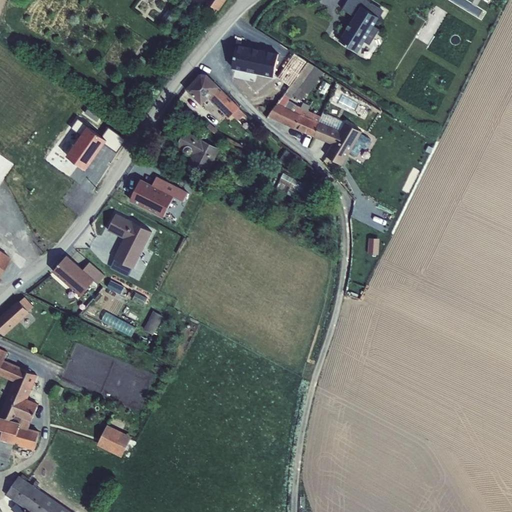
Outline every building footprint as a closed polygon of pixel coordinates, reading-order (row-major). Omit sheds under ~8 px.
[(212,0),(210,3),(219,9),(225,0),(212,0)] [(352,13),(338,40),(359,52),(365,40),(371,43),(380,27),(375,25),(385,7),(372,0),(346,0),(342,8),(352,13)] [(280,51),(234,41),(229,66),(275,76),(280,51)] [(314,136),(321,117),(308,111),(310,106),(303,103),(301,107),(296,105),(288,101),(289,100),(291,99),(295,95),(297,96),(301,90),(308,93),(322,71),(313,68),(308,64),(309,63),(293,54),(254,108),(267,118),(268,117),(294,129),(314,136)] [(200,74),(185,89),(201,105),(208,98),(219,110),(221,108),(225,114),(229,118),(232,115),(239,121),(245,114),(219,88),(220,87),(206,74),(200,74)] [(319,122),(314,136),(333,144),(326,156),(341,165),(361,131),(346,122),(342,122),(342,121),(322,112),(321,117),(319,122)] [(119,152),(128,139),(107,124),(101,132),(91,126),(71,156),(83,165),(101,140),(119,152)] [(200,138),(184,130),(177,146),(183,149),(183,151),(184,153),(186,155),(188,155),(190,155),(191,153),(192,154),(187,165),(206,175),(219,149),(200,139),(200,138)] [(278,141),(266,131),(263,135),(275,145),(278,141)] [(294,154),(285,149),(279,161),(287,166),(294,154)] [(0,185),(7,190),(21,170),(0,155),(0,185)] [(255,157),(248,159),(251,166),(258,164),(255,157)] [(302,202),(306,204),(310,197),(311,198),(312,194),(318,197),(320,193),(314,190),(315,189),(283,173),(278,182),(279,182),(276,188),(281,191),(285,185),(290,187),(286,194),(292,197),(296,190),(305,195),(302,202)] [(184,200),(189,190),(157,174),(153,183),(139,176),(128,198),(163,215),(173,195),(184,200)] [(114,259),(110,268),(127,277),(132,268),(133,269),(152,232),(116,213),(107,230),(123,238),(113,258),(114,259)] [(0,271),(10,257),(0,250),(0,271)] [(79,268),(65,257),(51,272),(68,287),(67,288),(75,296),(77,294),(81,297),(95,281),(99,284),(106,276),(91,261),(88,265),(85,262),(79,268)] [(123,291),(108,283),(105,290),(119,298),(123,291)] [(0,329),(5,335),(36,305),(25,293),(0,316),(0,329)] [(163,316),(154,311),(144,328),(153,333),(163,316)] [(121,316),(116,325),(133,334),(138,326),(121,316)] [(4,360),(7,354),(0,350),(0,458),(9,461),(14,443),(16,443),(15,445),(34,450),(39,431),(29,428),(38,404),(27,399),(37,375),(34,374),(37,368),(27,363),(24,369),(4,360)] [(123,455),(132,433),(106,423),(97,444),(123,455)] [(20,477),(19,476),(6,495),(30,511),(71,511),(35,487),(39,483),(36,481),(32,485),(26,481),(28,478),(22,474),(20,477)]
